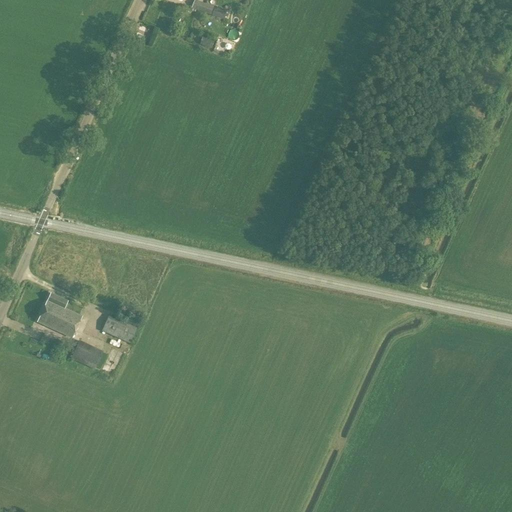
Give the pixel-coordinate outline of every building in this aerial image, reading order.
[(215,8),(212,7),(195,2),(193,10),(212,16),(224,20),(227,12),(215,9),(215,8)] [(144,35),(150,37),(153,27),(148,25),(144,35)] [(212,50),(215,42),(203,38),(200,45),(212,50)] [(72,338),(81,317),(64,309),(67,301),(51,294),(38,322),(72,338)] [(136,328),(108,315),(101,331),(129,344),(136,328)] [(108,355),(103,352),(78,341),(70,359),(94,370),(95,369),(100,371),(108,355)]
